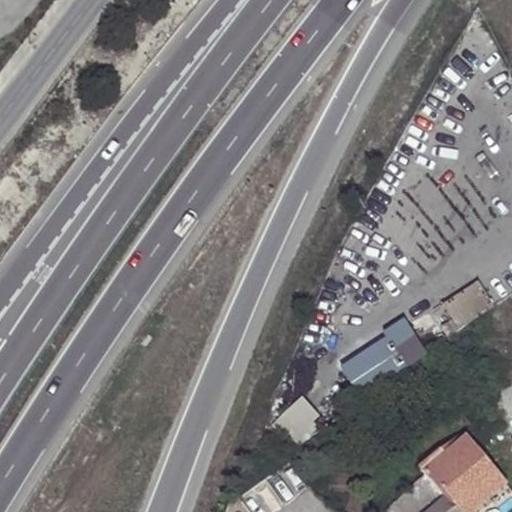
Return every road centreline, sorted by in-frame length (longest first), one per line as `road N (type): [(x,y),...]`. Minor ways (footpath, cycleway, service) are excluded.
road 1 (motorway): [(0,486),(164,228),(338,0)]
road 2 (motorway): [(165,511),(275,235),(403,0)]
road 3 (motorway): [(273,0),(114,212),(0,382)]
road 4 (motorway): [(232,0),(0,301)]
road 5 (unclassified): [(93,0),(0,122)]
